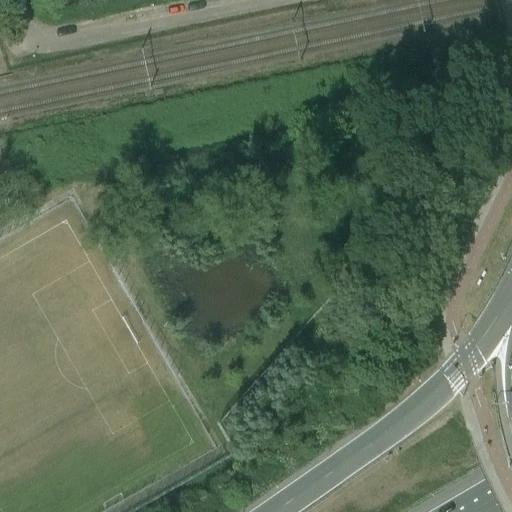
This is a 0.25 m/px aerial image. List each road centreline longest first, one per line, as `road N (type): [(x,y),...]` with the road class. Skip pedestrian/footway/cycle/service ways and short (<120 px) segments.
road 1 (motorway): [(511,302),(436,389),(273,511)]
road 2 (unclassified): [(258,0),(49,45),(17,33),(9,0)]
